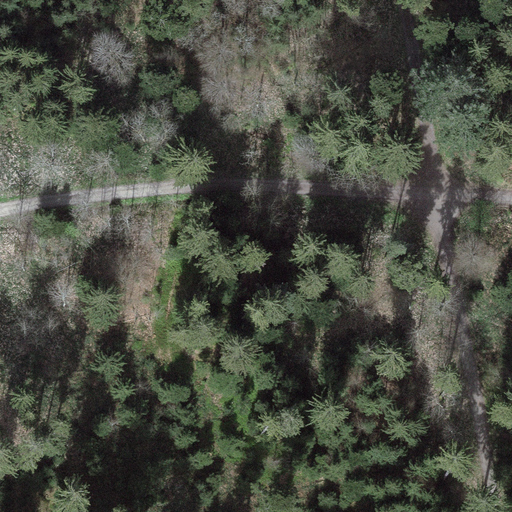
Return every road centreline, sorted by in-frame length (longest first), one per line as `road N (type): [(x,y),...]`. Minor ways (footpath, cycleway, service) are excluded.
road 1 (track): [(495,511),(395,0)]
road 2 (track): [(0,214),(79,198),(430,191),(511,197)]
